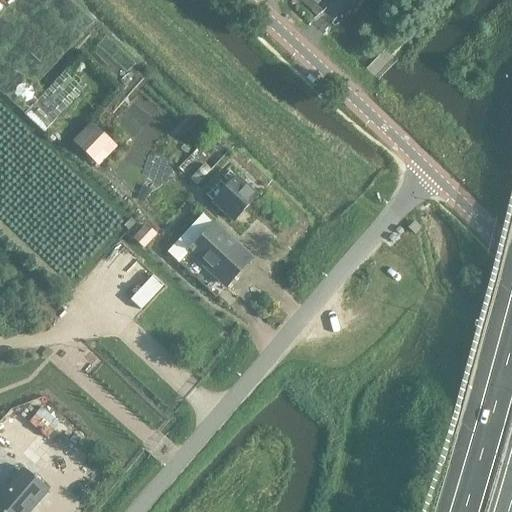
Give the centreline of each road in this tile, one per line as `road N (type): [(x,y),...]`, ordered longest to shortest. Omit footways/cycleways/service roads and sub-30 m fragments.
road 1 (unclassified): [(133,511),(429,172)]
road 2 (unclassified): [(429,172),(246,0)]
road 3 (motorway): [(511,342),(463,511)]
road 4 (track): [(375,229),(391,255),(391,281),(378,303),(334,323),(307,312)]
